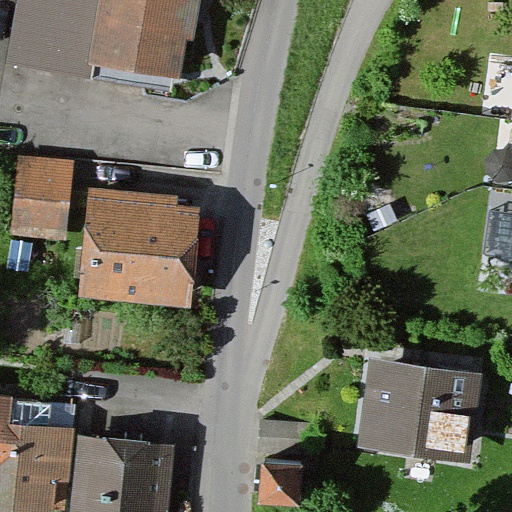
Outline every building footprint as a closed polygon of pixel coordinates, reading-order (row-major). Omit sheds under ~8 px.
[(171,95),(187,0),(16,0),(5,66),(171,95)] [(61,237),(68,170),(16,165),(9,232),(61,237)] [(196,203),(86,193),(76,301),(186,311),(196,203)] [(354,456),(467,469),(477,377),(365,365),(354,456)] [(0,511),(48,511),(51,484),(66,486),(71,435),(8,429),(11,402),(0,401),(0,511)] [(73,511),(164,511),(170,452),(79,445),(73,511)] [(288,511),(292,466),(252,463),(248,510),(276,511),(288,511)]
